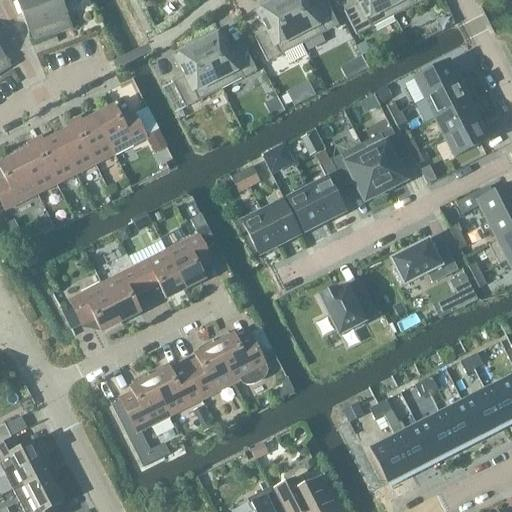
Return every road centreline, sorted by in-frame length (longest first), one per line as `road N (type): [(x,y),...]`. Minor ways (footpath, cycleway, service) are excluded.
road 1 (residential): [(511,155),(289,268)]
road 2 (residential): [(61,405),(223,325)]
